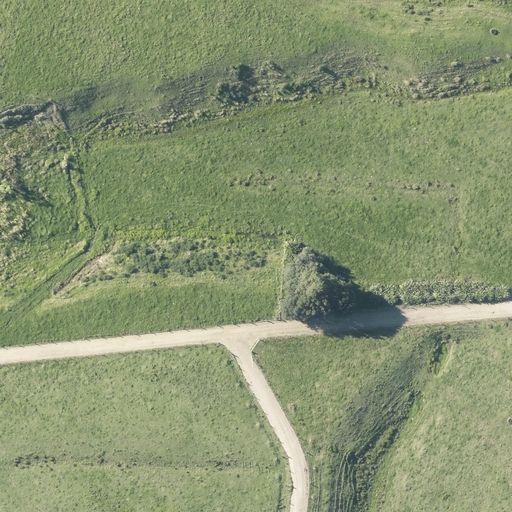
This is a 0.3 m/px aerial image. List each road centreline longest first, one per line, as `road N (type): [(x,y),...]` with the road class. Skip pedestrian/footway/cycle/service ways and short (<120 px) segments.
road 1 (track): [(511,318),(0,362)]
road 2 (track): [(226,343),(290,446),(296,511)]
